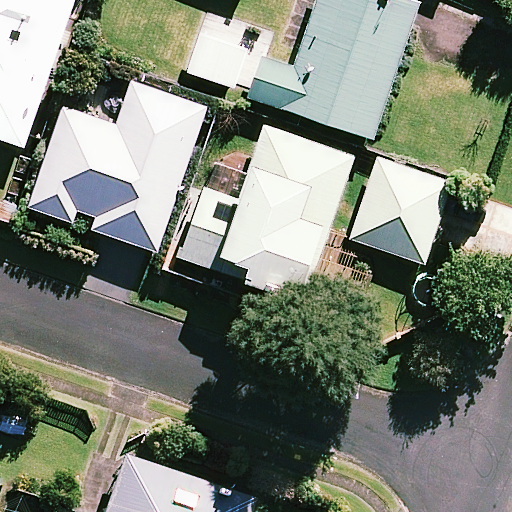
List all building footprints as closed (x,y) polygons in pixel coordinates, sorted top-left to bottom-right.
[(0,0),(0,130),(26,139),(73,0),(0,0)] [(418,2),(413,0),(318,0),(298,62),(263,51),(251,90),(376,131),(418,2)] [(208,103),(134,77),(118,121),(68,103),(33,202),(75,216),(79,203),(100,210),(96,223),(159,245),(208,103)] [(355,150),(267,120),(242,195),(204,182),(181,251),(231,268),(238,246),(253,251),(248,265),(302,283),(320,230),(327,232),(355,150)] [(453,180),(380,155),(353,234),(426,259),(453,180)] [(247,511),(252,498),(125,455),(105,511),(66,511),(60,510),(59,511),(247,511)]
